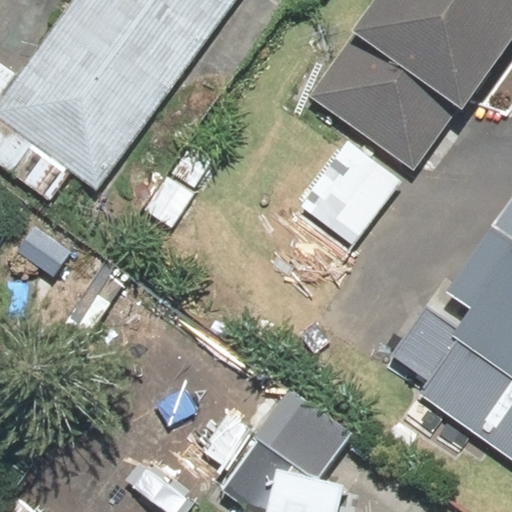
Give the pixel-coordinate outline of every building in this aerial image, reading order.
[(242,0),(79,0),(20,80),(0,64),(0,168),(47,204),(71,172),(99,193),(242,0)] [(511,32),(511,0),(374,0),(307,97),(415,172),(511,32)] [(291,187),(259,165),(207,243),(240,265),(291,187)] [(81,247),(33,212),(6,248),(54,283),(81,247)] [(511,214),(440,319),(423,307),(393,350),(441,383),(424,407),(511,467),(511,214)] [(270,511),(354,511),(359,492),(280,472),(270,511)]
